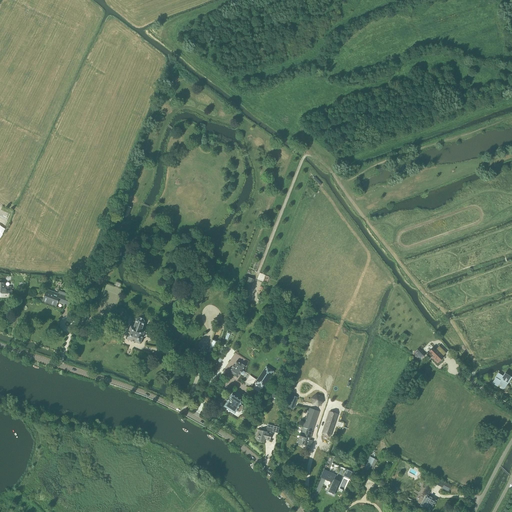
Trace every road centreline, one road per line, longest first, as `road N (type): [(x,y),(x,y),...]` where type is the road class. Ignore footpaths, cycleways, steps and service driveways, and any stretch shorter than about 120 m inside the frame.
road 1 (track): [(258,270),(301,161),(313,157),(450,318),(473,358),(474,384)]
road 2 (tertiary): [(299,511),(249,453),(192,415),(0,344)]
